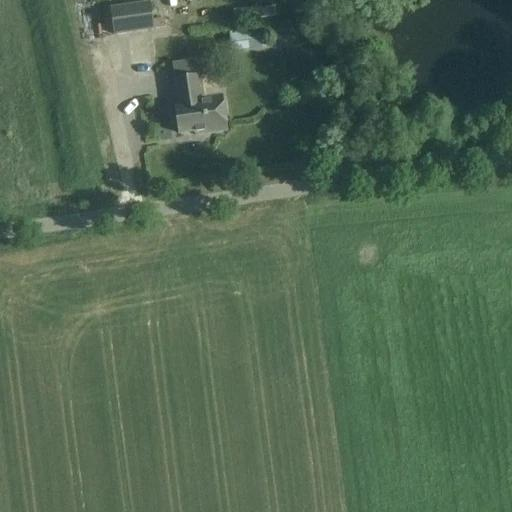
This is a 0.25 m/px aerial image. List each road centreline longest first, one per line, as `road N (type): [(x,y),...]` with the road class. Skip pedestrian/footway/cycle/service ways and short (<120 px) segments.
road 1 (unclassified): [(0,233),(511,162)]
road 2 (unknown): [(84,0),(142,213)]
